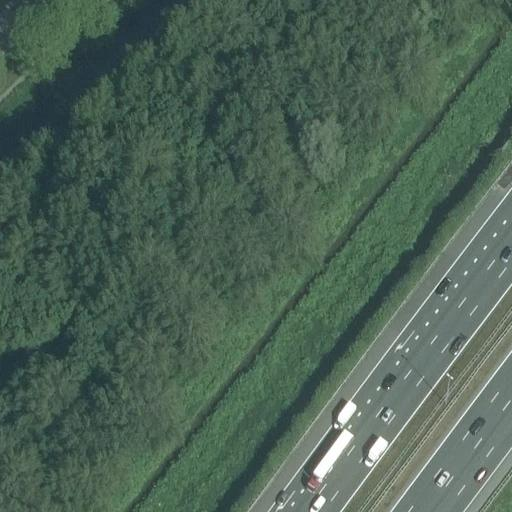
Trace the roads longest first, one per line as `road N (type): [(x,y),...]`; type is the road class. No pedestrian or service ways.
road 1 (motorway): [(511,238),(306,511)]
road 2 (motorway): [(425,511),(511,396)]
